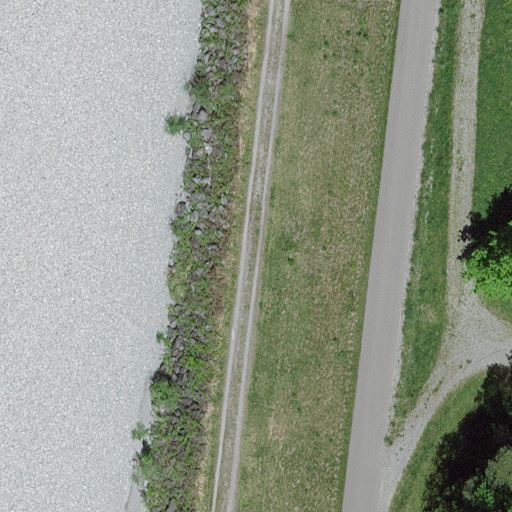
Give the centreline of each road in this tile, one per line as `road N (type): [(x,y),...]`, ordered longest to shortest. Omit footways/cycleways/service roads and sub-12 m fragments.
road 1 (track): [(235,511),(293,0)]
road 2 (track): [(495,326),(462,262),(466,0)]
road 3 (track): [(383,511),(495,326),(511,324)]
